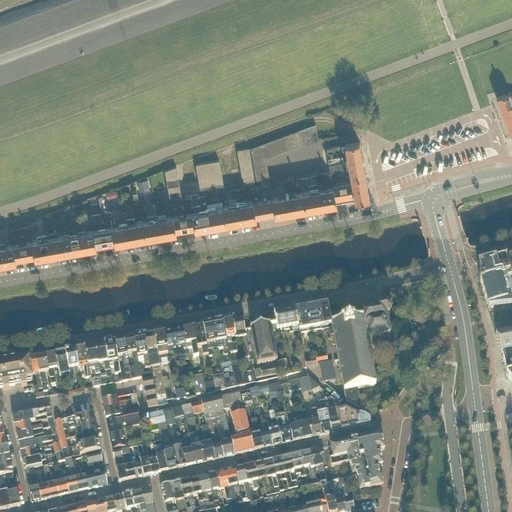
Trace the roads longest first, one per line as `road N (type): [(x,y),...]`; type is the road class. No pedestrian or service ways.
road 1 (residential): [(448,263),(0,353)]
road 2 (tertiary): [(0,281),(435,199)]
road 3 (residential): [(386,426),(344,406),(311,374),(144,413),(137,385),(94,393)]
road 4 (residential): [(153,482),(386,426)]
road 5 (residential): [(94,393),(6,410),(28,511)]
road 6 (secondary): [(475,405),(448,263)]
